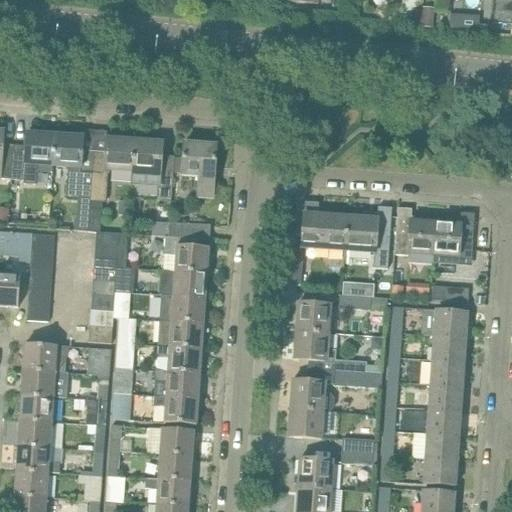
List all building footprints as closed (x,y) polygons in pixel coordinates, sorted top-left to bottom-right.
[(511,12),(511,1),(495,0),(494,11),(511,12)] [(422,11),(422,12),(421,26),(421,27),(431,29),(433,9),(423,8),(422,11)] [(422,11),(414,10),(412,25),(421,26),(422,12),(422,11)] [(511,12),(494,11),(493,24),(511,25),(511,12)] [(449,14),(448,29),(460,31),(461,15),(449,14)] [(4,131),(0,130),(0,179),(12,180),(15,146),(3,145),(4,131)] [(53,166),(55,135),(27,133),(26,147),(15,146),(12,180),(23,181),(23,184),(36,185),(37,172),(52,173),(53,166)] [(73,232),(88,233),(90,211),(89,211),(90,202),(94,151),(82,151),(83,137),(55,135),(53,166),(68,167),(66,196),(78,197),(77,208),(75,207),(73,232)] [(105,152),(94,151),(90,202),(103,202),(105,170),(132,171),(131,185),(134,140),(106,138),(105,152)] [(163,142),(134,140),(131,185),(158,187),(157,199),(171,200),(174,157),(162,156),(163,142)] [(199,178),(198,197),(212,198),(213,178),(214,178),(216,146),(184,144),(182,177),(199,178)] [(344,251),(347,218),(318,216),(319,204),(305,203),(301,248),(344,251)] [(0,208),(0,225),(8,226),(9,209),(0,208)] [(347,218),(344,251),(345,251),(374,254),(373,269),(387,270),(389,254),(391,229),(392,209),(378,208),(377,220),(347,218)] [(434,255),(436,224),(411,223),(412,210),(398,209),(395,255),(408,256),(408,253),(433,255),(434,255)] [(88,233),(96,233),(98,233),(99,211),(90,211),(88,233)] [(433,255),(433,259),(472,261),(475,214),(461,213),(460,226),(436,224),(434,255),(433,255)] [(171,223),(170,238),(195,240),(210,241),(211,226),(171,223)] [(0,233),(0,255),(19,257),(18,263),(31,264),(31,257),(32,246),(33,236),(0,233)] [(96,233),(94,259),(118,261),(118,269),(123,269),(125,235),(98,233),(96,233)] [(54,237),(33,236),(32,246),(53,247),(54,237)] [(195,240),(170,238),(165,238),(163,271),(160,271),(160,272),(207,275),(209,249),(195,248),(195,240)] [(53,247),(32,246),(31,257),(52,258),(53,247)] [(31,257),(31,264),(30,268),(51,269),(52,258),(31,257)] [(94,259),(93,281),(117,282),(118,269),(118,261),(94,259)] [(288,262),(287,285),(301,286),(302,263),(288,262)] [(30,268),(30,278),(51,280),(51,269),(30,268)] [(161,296),(161,297),(205,300),(207,275),(160,272),(159,296),(161,296)] [(0,307),(18,308),(20,276),(0,274),(0,307)] [(30,278),(29,289),(50,290),(51,280),(30,278)] [(116,293),(117,282),(93,281),(92,296),(115,297),(116,293)] [(342,283),(341,296),(357,297),(358,284),(342,283)] [(403,298),(403,287),(392,286),(392,297),(403,298)] [(374,287),(373,298),(387,299),(388,288),(374,287)] [(431,287),(430,301),(446,302),(447,288),(431,287)] [(29,289),(28,300),(49,301),(50,290),(29,289)] [(92,296),(91,311),(114,312),(115,305),(115,297),(92,296)] [(341,296),(340,296),(339,309),(386,312),(387,299),(373,298),(357,297),(341,296)] [(203,325),(205,300),(161,297),(159,322),(203,325)] [(484,305),(484,297),(474,297),(474,305),(484,305)] [(49,312),(49,301),(28,300),(28,311),(49,312)] [(296,332),(329,334),(331,307),(298,304),(296,332)] [(114,319),(119,319),(129,320),(130,306),(115,305),(114,312),(114,319)] [(391,332),(402,333),(403,309),(392,308),(391,332)] [(49,312),(28,311),(27,321),(48,323),(49,312)] [(113,328),(114,319),(114,312),(91,311),(90,327),(113,328)] [(436,311),(434,335),(466,338),(467,313),(436,311)] [(127,345),(129,320),(119,319),(117,344),(127,345)] [(202,350),(203,325),(159,322),(157,347),(202,350)] [(112,345),(113,328),(90,327),(89,343),(112,345)] [(335,363),(335,361),(336,351),(328,351),(329,334),(296,332),(294,360),(335,363)] [(389,357),(400,358),(402,333),(391,332),(389,357)] [(434,335),(433,360),(464,362),(466,338),(434,335)] [(117,344),(115,369),(125,369),(127,345),(117,344)] [(25,345),(23,372),(56,374),(56,373),(65,373),(65,363),(57,363),(58,347),(45,346),(25,345)] [(169,358),(168,373),(200,375),(202,350),(157,347),(157,357),(169,358)] [(89,376),(98,377),(108,378),(110,351),(89,349),(87,376),(89,376)] [(387,382),(398,383),(400,358),(389,357),(387,382)] [(433,360),(431,385),(462,387),(464,362),(433,360)] [(334,374),(381,376),(382,367),(366,366),(366,363),(335,361),(335,363),(334,374)] [(133,370),(125,369),(115,369),(114,395),(132,396),(133,370)] [(23,372),(21,397),(54,399),(54,398),(66,399),(68,374),(65,373),(56,373),(56,374),(23,372)] [(200,375),(168,373),(156,372),(155,381),(168,382),(167,398),(198,401),(200,375)] [(381,376),(334,374),(333,387),(381,390),(381,376)] [(108,378),(98,377),(89,376),(88,389),(98,390),(97,402),(106,403),(108,378)] [(325,384),(312,383),(292,381),(290,410),(323,412),(329,413),(333,409),(334,399),(330,394),(325,393),(325,384)] [(385,407),(396,408),(398,383),(387,382),(385,407)] [(431,385),(429,410),(460,412),(462,387),(431,385)] [(130,422),(132,396),(114,395),(112,420),(130,422)] [(52,424),(54,399),(21,397),(20,422),(52,424)] [(198,401),(167,398),(155,397),(154,407),(166,408),(165,424),(196,426),(198,401)] [(106,403),(97,402),(87,401),(85,426),(96,427),(105,427),(106,403)] [(383,432),(395,433),(396,408),(385,407),(383,432)] [(321,440),(323,412),(290,410),(288,437),(321,440)] [(429,410),(427,435),(459,437),(460,412),(429,410)] [(20,422),(18,447),(50,449),(52,424),(20,422)] [(109,452),(120,452),(122,427),(111,426),(109,452)] [(105,427),(96,427),(94,452),(103,453),(105,427)] [(160,455),(192,457),(194,432),(161,430),(160,455)] [(382,457),(393,457),(395,433),(383,432),(382,457)] [(412,459),(426,460),(457,462),(459,437),(427,435),(414,434),(412,459)] [(342,452),(373,454),(374,441),(343,439),(342,452)] [(49,463),(50,449),(18,447),(16,471),(49,474),(60,474),(60,464),(49,463)] [(103,453),(94,452),(92,477),(101,477),(103,453)] [(107,477),(118,478),(120,452),(109,452),(107,477)] [(372,466),(373,454),(342,452),(341,464),(372,466)] [(190,483),(192,457),(160,455),(158,480),(146,479),(146,480),(190,483)] [(391,483),(393,457),(382,457),(380,482),(391,483)] [(300,460),(298,487),(331,489),(333,462),(300,460)] [(455,487),(457,462),(426,460),(424,485),(455,487)] [(47,499),(49,474),(16,471),(14,497),(47,499)] [(101,477),(92,477),(79,476),(78,485),(84,485),(83,501),(90,502),(100,502),(101,477)] [(106,502),(116,504),(123,504),(125,479),(118,478),(107,477),(106,502)] [(157,490),(156,506),(188,509),(190,483),(146,480),(145,489),(157,490)] [(329,511),(331,489),(298,487),(295,511),(329,511)] [(377,511),(387,511),(390,489),(379,488),(377,511)] [(423,491),(421,511),(453,511),(454,493),(423,491)] [(45,511),(47,499),(14,497),(13,511),(45,511)] [(99,511),(100,502),(90,502),(89,511),(99,511)] [(105,511),(115,511),(116,504),(106,502),(105,511)]
